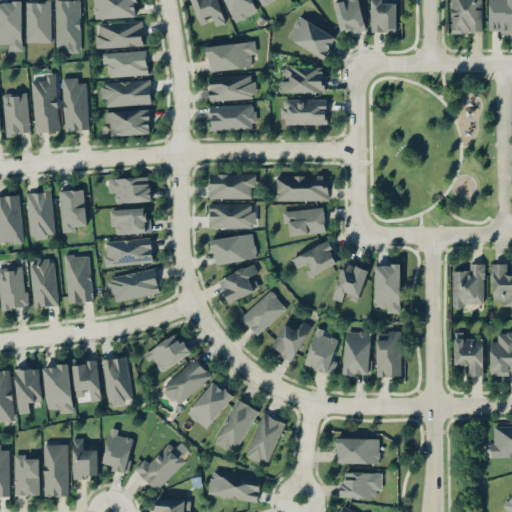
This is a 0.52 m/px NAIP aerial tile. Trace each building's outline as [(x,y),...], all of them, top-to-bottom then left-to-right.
[(0,0),(0,40),(5,40),(5,50),(21,49),(21,0),(0,0)] [(50,0),(25,0),(25,41),(50,41),(50,0)] [(80,50),(80,0),(54,0),(54,50),(80,50)] [(92,0),(93,17),(136,15),(135,0),(92,0)] [(211,15),(214,24),(224,21),(217,0),(191,0),(198,19),(211,15)] [(225,0),(234,20),(256,10),(251,0),(225,0)] [(332,0),(341,34),(365,29),(358,0),(332,0)] [(371,0),(371,30),(394,30),(394,0),(371,0)] [(451,33),(450,0),(481,0),(481,31),(471,31),(471,32),(451,33)] [(489,30),(489,0),(511,0),(511,33),(500,33),(500,30),(489,30)] [(336,37),(299,14),(286,35),(323,58),(336,37)] [(95,47),(142,45),(141,20),(94,22),(95,47)] [(209,70),(254,65),(252,40),(206,45),(209,70)] [(145,49),(102,52),(104,76),(147,73),(145,49)] [(323,65),(289,65),(289,80),(279,80),(279,91),(323,91),(323,65)] [(254,97),(253,73),(208,75),(209,99),(254,97)] [(54,74),(29,76),(35,132),(59,130),(54,74)] [(88,129),(85,76),(61,77),(63,130),(88,129)] [(101,106),(150,104),(149,78),(100,81),(101,106)] [(2,92),(5,134),(29,132),(26,90),(2,92)] [(279,123),(326,123),(326,97),(279,97),(279,123)] [(254,103),(209,104),(209,129),(255,128),(254,103)] [(149,109),(105,110),(105,134),(150,133),(149,109)] [(254,172),(207,172),(207,198),(254,198),(254,172)] [(327,174),(275,174),(275,199),(327,199),(327,174)] [(149,177),(114,177),(114,201),(149,201),(149,177)] [(58,190),(61,230),(85,228),(83,188),(58,190)] [(50,190),(27,191),(30,238),(53,236),(50,190)] [(0,194),(0,241),(22,241),(18,194),(0,194)] [(254,202),(208,202),(208,227),(254,227),(254,202)] [(148,206),(110,208),(111,233),(149,231),(148,206)] [(284,234),(324,231),(323,206),(282,209),(284,234)] [(255,257),(251,232),(210,238),(214,263),(255,257)] [(105,265),(152,261),(150,237),(103,241),(105,265)] [(337,261),(327,240),(291,256),(297,268),(305,265),(309,274),(337,261)] [(64,255),(67,302),(92,301),(88,253),(64,255)] [(29,260),(34,306),(57,304),(52,257),(29,260)] [(332,297),(341,300),(344,291),(358,296),(367,268),(343,261),(332,297)] [(217,279),(227,301),(260,286),(255,275),(257,274),(252,262),(217,279)] [(374,303),(380,303),(380,311),(399,311),(399,263),(374,263),(374,303)] [(452,269),(469,269),(469,263),(483,263),(483,303),(464,303),(464,305),(452,305),(452,269)] [(489,263),(489,277),(493,277),(493,300),(501,300),(501,305),(511,305),(511,274),(506,274),(506,263),(489,263)] [(0,300),(1,309),(28,305),(22,264),(0,267),(0,300)] [(110,300),(158,291),(154,268),(106,277),(110,300)] [(257,335),(286,306),(268,289),(240,318),(257,335)] [(289,359),(311,326),(302,320),(296,328),(285,321),(269,346),(289,359)] [(329,372),(339,334),(314,328),(304,365),(329,372)] [(371,331),(345,329),(342,373),(368,375),(371,331)] [(399,330),(375,330),(375,375),(399,375),(399,330)] [(189,350),(176,331),(144,354),(157,372),(189,350)] [(498,333),(504,333),(506,331),(511,331),(511,369),(509,369),(509,375),(490,375),(490,341),(498,341),(498,333)] [(454,332),(463,332),(463,338),(482,338),(482,375),(469,375),(469,363),(454,364),(454,332)] [(125,355),(101,359),(108,404),(132,401),(125,355)] [(210,373),(193,355),(160,388),(177,405),(210,373)] [(97,360),(72,362),(74,391),(89,390),(90,399),(100,398),(97,360)] [(46,403),(54,403),(55,412),(72,410),(67,363),(42,365),(46,403)] [(29,410),(28,400),(40,399),(37,366),(14,368),(17,411),(29,410)] [(0,420),(13,419),(9,368),(0,369),(0,420)] [(205,428),(232,394),(213,379),(186,412),(205,428)] [(257,408),(234,397),(212,441),(235,452),(257,408)] [(284,421),(261,411),(243,454),(266,464),(284,421)] [(493,425),(511,425),(511,456),(491,456),(491,443),(493,442),(493,425)] [(111,428),(100,465),(124,471),(134,434),(111,428)] [(189,452),(170,436),(138,473),(156,490),(189,452)] [(97,478),(97,447),(84,447),(84,437),(72,437),(72,478),(97,478)] [(336,437),(379,438),(378,451),(380,452),(380,457),(378,458),(378,462),(338,461),(338,455),(337,455),(338,446),(336,446),(336,437)] [(42,495),(67,495),(67,442),(42,442),(42,495)] [(0,443),(0,495),(9,495),(9,443),(0,443)] [(14,453),(14,494),(39,494),(39,453),(14,453)] [(260,478),(256,502),(208,493),(212,469),(260,478)] [(344,471),(375,472),(374,497),(339,496),(339,483),(344,483),(344,471)] [(511,511),(511,495),(502,504),(508,511),(511,511)] [(192,511),(193,500),(155,498),(154,511),(192,511)]
